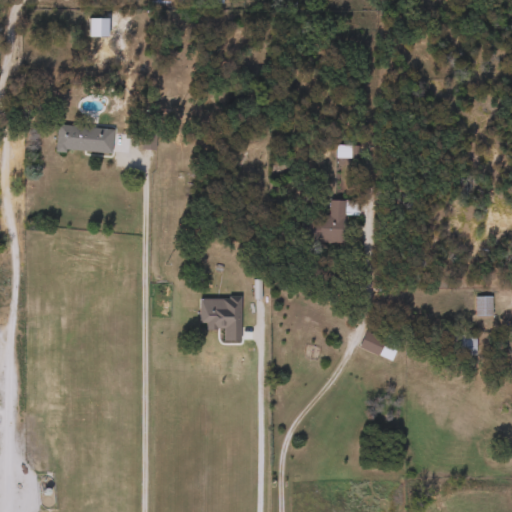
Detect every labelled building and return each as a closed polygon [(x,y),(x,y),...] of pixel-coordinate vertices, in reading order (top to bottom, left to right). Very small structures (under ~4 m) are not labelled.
[(107,154),(51,149),(53,124),(110,129),(107,154)] [(333,158),(333,146),(354,146),(354,158),(333,158)] [(299,242),(299,213),(325,213),(325,200),(341,200),(341,242),(299,242)] [(247,287),(228,287),(228,278),(247,278),(247,287)] [(471,316),(471,296),(489,296),(489,316),(471,316)] [(355,347),(362,331),(394,345),(387,361),(355,347)] [(450,334),(472,334),(472,353),(450,353),(450,334)]
